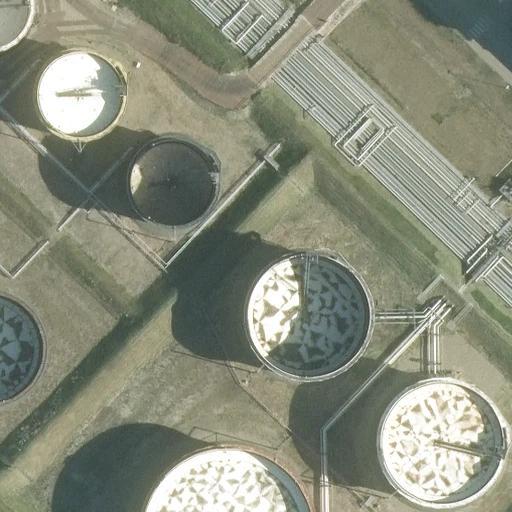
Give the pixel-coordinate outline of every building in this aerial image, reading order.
[(24,14),(25,5),(24,0),(0,0),(0,44),(3,43),(12,37),(18,29),(22,21),(24,14)] [(119,105),(120,95),(119,85),(116,78),(113,71),(107,64),(102,59),(94,55),(85,52),(77,50),(68,51),(60,53),(53,56),(45,63),(40,69),(35,76),(32,85),(31,93),(32,102),(34,111),(38,119),(44,125),(49,130),(57,135),(65,138),(74,139),(85,138),(93,135),(99,132),(106,127),(111,121),(116,113),(119,105)] [(210,190),(211,182),(210,173),(208,164),(204,157),(198,150),(192,145),(183,141),(176,138),(167,137),(158,138),(150,141),(143,144),(137,149),(132,155),(126,164),(124,172),(123,180),(123,189),(125,196),(129,204),(135,212),(141,217),(149,222),(156,225),(165,226),(172,226),(183,223),(192,218),(198,213),(204,205),(208,199),(210,190)] [(364,326),(365,313),(364,301),(361,291),(355,279),(348,270),(342,265),(336,261),(327,256),(315,252),(305,251),(292,252),(280,256),(271,261),(261,268),(254,276),(248,286),(244,298),(242,311),(243,324),(245,334),(251,345),(258,355),(265,362),(275,368),(288,373),(300,375),(312,374),(325,371),(335,366),(346,358),(354,349),(360,337),(364,326)] [(39,359),(40,348),(39,339),(37,329),(32,319),(25,310),(18,304),(9,299),(0,295),(0,400),(4,400),(14,395),(23,388),(31,379),(36,370),(39,359)] [(495,457),(497,444),(495,431),(492,421),(488,412),(480,401),(471,394),(460,387),(454,385),(446,383),(437,382),(423,383),(411,386),(401,392),(392,398),(384,408),(378,418),(374,431),(372,443),(373,454),(376,464),(381,475),(388,486),(395,492),(402,497),(408,500),(420,504),(431,506),(443,506),(455,503),(466,498),(477,489),(486,480),(492,468),(495,457)] [(306,511),(304,502),(301,495),(296,487),(292,481),(286,474),(280,468),(273,462),(259,454),(244,449),(237,448),(227,447),(210,448),(194,452),(186,455),(178,460),(165,470),(155,481),(149,489),(146,496),(140,511),(306,511)]
